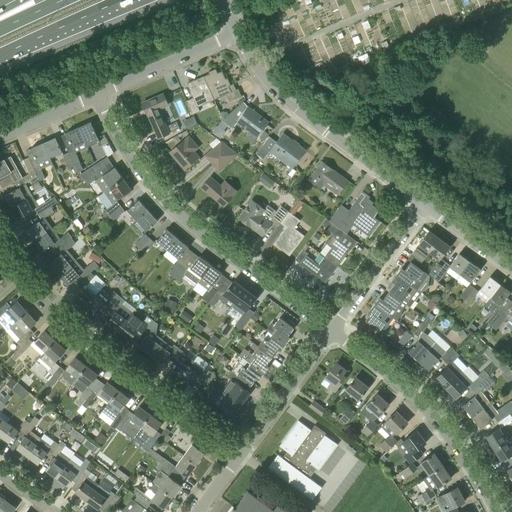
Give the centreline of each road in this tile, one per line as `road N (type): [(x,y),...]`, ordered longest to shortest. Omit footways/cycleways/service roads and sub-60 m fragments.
road 1 (residential): [(332,330),(168,202),(91,96)]
road 2 (residential): [(241,446),(66,329),(0,245)]
road 3 (residential): [(425,208),(289,104),(239,34)]
road 4 (residential): [(494,511),(448,434),(408,390),(332,330)]
road 5 (residential): [(91,96),(239,34)]
road 6 (unknown): [(260,71),(291,44),(401,0)]
road 7 (residential): [(332,330),(425,208)]
road 8 (residential): [(241,446),(332,330)]
road 9 (motorway): [(0,56),(129,0)]
